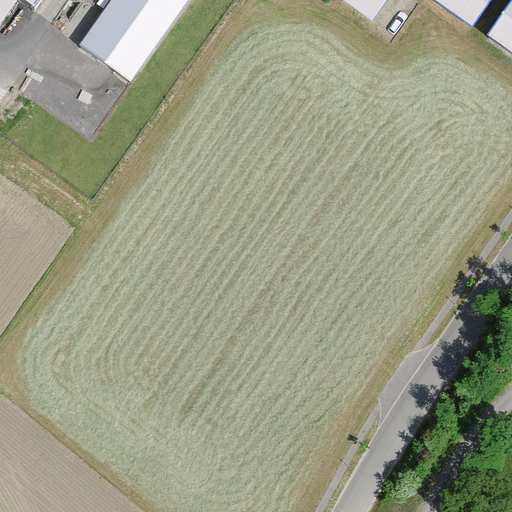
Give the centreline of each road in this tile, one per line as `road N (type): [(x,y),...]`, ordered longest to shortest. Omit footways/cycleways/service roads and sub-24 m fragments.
road 1 (residential): [(347,511),(409,402),(511,255)]
road 2 (residential): [(429,511),(461,454),(511,400)]
